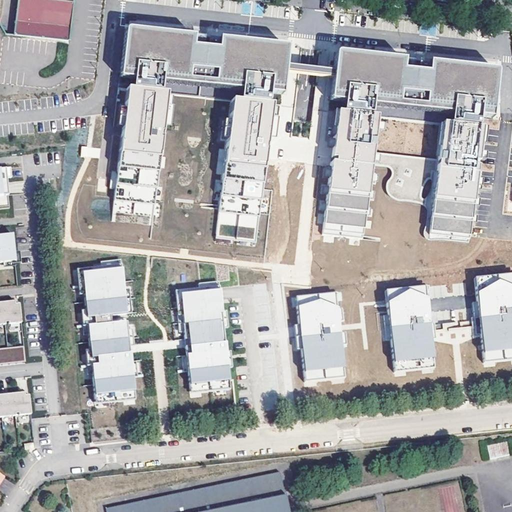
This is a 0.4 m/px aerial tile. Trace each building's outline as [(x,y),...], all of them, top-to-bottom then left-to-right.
[(68,42),(73,0),(17,0),(13,36),(68,42)] [(267,95),(281,96),(286,46),(124,28),(119,77),(132,79),(131,89),(166,93),(231,100),(266,104),(267,95)] [(477,118),(491,120),(496,71),(334,52),(328,101),(341,103),(340,113),(376,117),(442,125),(476,129),(477,118)] [(126,89),(112,219),(152,223),(166,93),(131,89),(126,89)] [(231,100),(216,230),(257,235),(271,105),(266,104),(231,100)] [(335,112),(322,226),(362,231),(376,117),(340,113),(335,112)] [(442,125),(429,238),(469,243),(483,129),(476,129),(442,125)] [(0,262),(15,261),(12,235),(0,235),(0,262)] [(91,375),(94,400),(112,398),(112,403),(118,402),(117,397),(134,396),(132,378),(130,362),(129,347),(127,330),(125,315),(123,290),(120,265),(100,267),(80,269),(83,295),(85,313),(87,335),(89,353),(91,375)] [(511,274),(474,279),(484,364),(511,360),(511,274)] [(198,289),(178,291),(180,309),(181,316),(183,333),(185,357),(187,373),(189,390),(206,388),(206,393),(212,393),(211,388),(228,386),(227,369),(225,352),(222,329),(221,312),(218,287),(198,289)] [(386,292),(396,377),(436,372),(427,287),(386,292)] [(294,297),(304,383),(345,378),(335,293),(294,297)] [(0,324),(5,324),(5,322),(8,322),(9,324),(21,323),(19,304),(15,304),(15,301),(0,302),(0,324)] [(474,326),(452,327),(452,322),(442,323),(442,329),(435,329),(435,340),(475,338),(474,326)] [(0,365),(25,363),(24,346),(0,348),(0,365)] [(18,416),(30,415),(28,395),(24,396),(24,393),(0,395),(0,417),(15,416),(15,414),(18,414),(18,416)] [(509,455),(507,442),(487,446),(489,458),(509,455)] [(292,511),(285,473),(111,508),(111,511),(292,511)]
